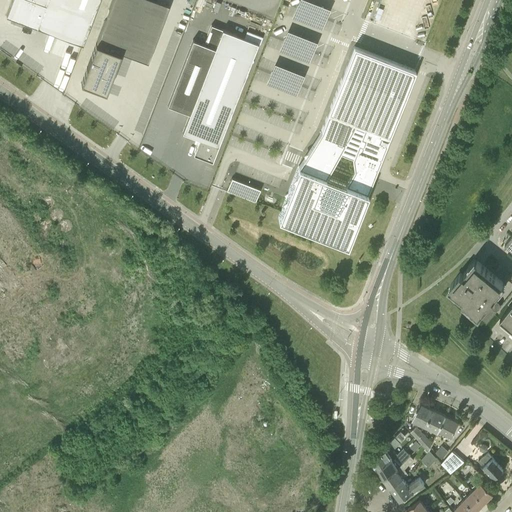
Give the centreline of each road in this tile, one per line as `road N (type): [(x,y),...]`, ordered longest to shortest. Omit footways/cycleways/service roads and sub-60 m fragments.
road 1 (tertiary): [(369,346),(0,91)]
road 2 (tertiary): [(369,346),(382,278),(493,0)]
road 3 (unknown): [(167,209),(180,163),(154,130),(195,26),(218,17),(267,30)]
road 4 (tertiary): [(345,511),(369,346)]
road 5 (residential): [(511,430),(369,346)]
